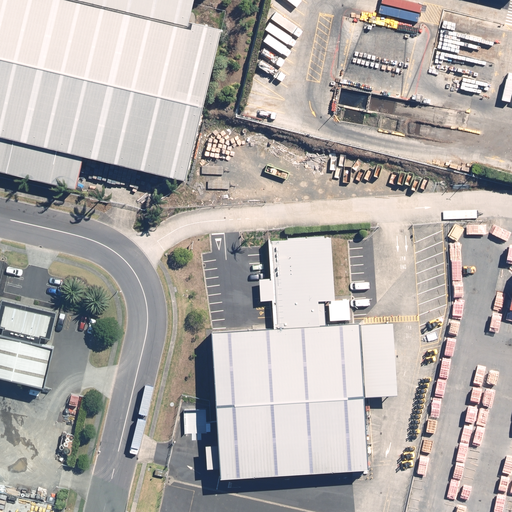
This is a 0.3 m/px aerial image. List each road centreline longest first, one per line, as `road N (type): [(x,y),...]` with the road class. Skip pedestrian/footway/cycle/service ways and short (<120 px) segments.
road 1 (unclassified): [(104,511),(144,340),(144,295),(108,248),(0,213)]
road 2 (unknown): [(511,133),(479,147),(373,139),(321,124),(307,112),(298,80),(316,0)]
